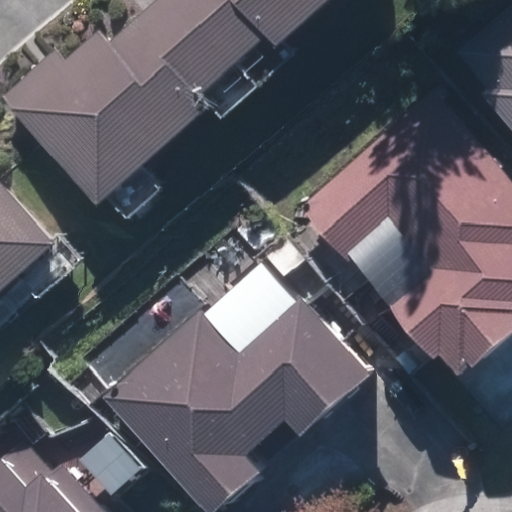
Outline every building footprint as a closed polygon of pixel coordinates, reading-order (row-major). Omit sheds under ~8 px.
[(348,0),(166,0),(132,35),(119,23),(83,60),(66,44),(17,93),(124,199),(295,26),(309,40),(348,0)] [(511,10),(472,49),(505,84),(498,90),(511,105),(511,10)] [(459,345),(510,349),(511,346),(511,155),(445,86),(315,198),(362,252),(404,215),(447,264),(414,293),(459,345)] [(0,306),(35,274),(48,288),(91,249),(0,151),(0,306)] [(315,295),(277,256),(222,308),(213,298),(117,389),(230,509),(283,459),(269,444),(305,410),(323,428),(391,364),(321,289),(315,295)] [(62,465),(34,433),(0,463),(0,511),(125,511),(75,453),(62,465)]
